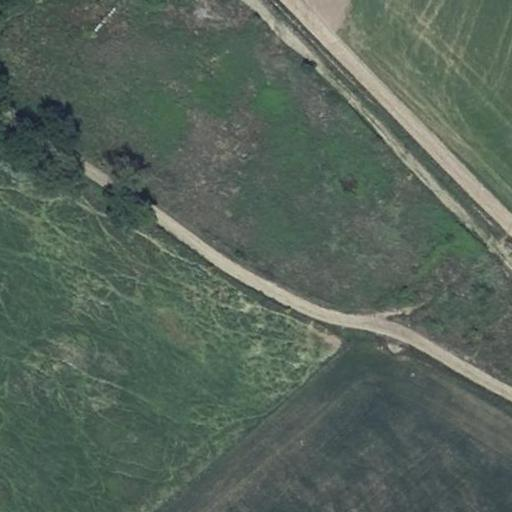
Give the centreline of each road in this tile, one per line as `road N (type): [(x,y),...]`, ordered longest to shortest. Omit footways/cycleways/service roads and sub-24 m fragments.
road 1 (track): [(0,111),(265,286),(342,323),(401,336),(511,391)]
road 2 (track): [(511,259),(257,0)]
